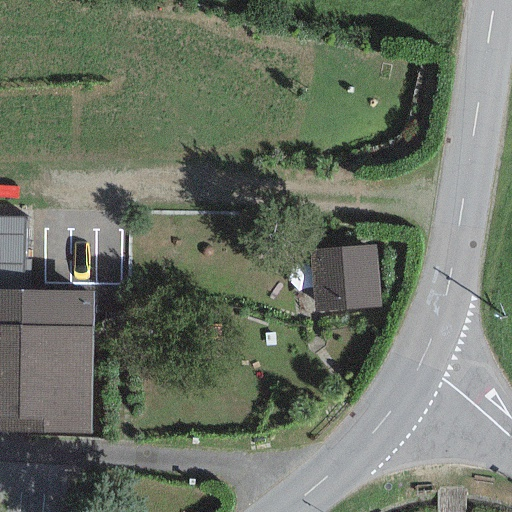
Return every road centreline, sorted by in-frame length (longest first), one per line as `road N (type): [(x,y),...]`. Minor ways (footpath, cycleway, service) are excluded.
road 1 (residential): [(418,364),(445,300),(495,0)]
road 2 (residential): [(281,511),(381,424),(418,364)]
road 3 (residential): [(418,364),(511,443)]
